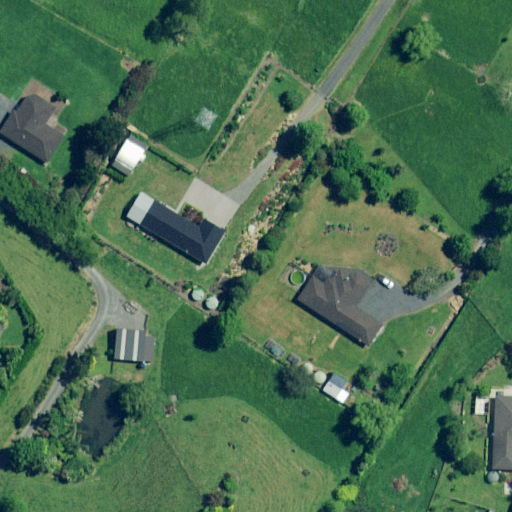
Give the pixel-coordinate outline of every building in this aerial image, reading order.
[(55,108),(29,92),(17,112),(12,110),(0,129),(0,132),(46,162),(63,136),(44,125),(55,108)] [(355,271),(354,273),(351,271),(348,276),(340,270),(335,278),(318,267),(297,299),(370,347),(384,326),(354,306),(369,283),(367,281),(368,279),(355,271)] [(11,289),(2,278),(0,279),(0,288),(4,294),(11,289)] [(152,337),(152,332),(116,331),(115,360),(154,362),(155,337),(152,337)] [(511,397),(496,397),(492,469),(511,469),(511,397)]
